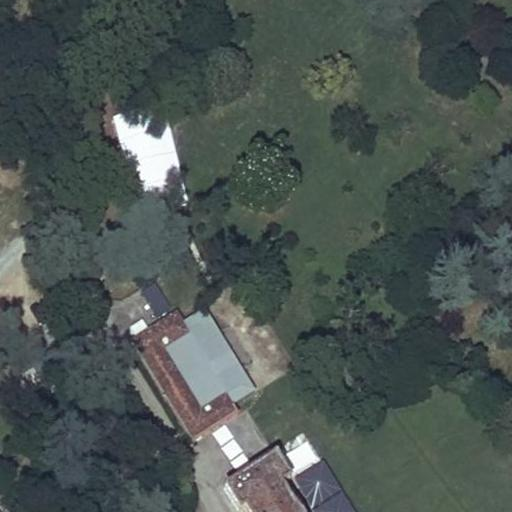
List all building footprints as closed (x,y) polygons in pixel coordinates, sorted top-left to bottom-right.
[(132,217),(183,209),(167,110),(116,118),(132,217)] [(158,285),(142,292),(155,321),(171,314),(158,285)] [(186,335),(175,316),(133,342),(195,442),(236,416),(225,397),(200,411),(163,350),(186,335)] [(293,474),(315,464),(308,450),(286,460),(293,474)] [(290,482),(275,458),(224,490),(238,511),(242,511),(246,509),(247,511),(294,511),(280,489),(290,482)]
